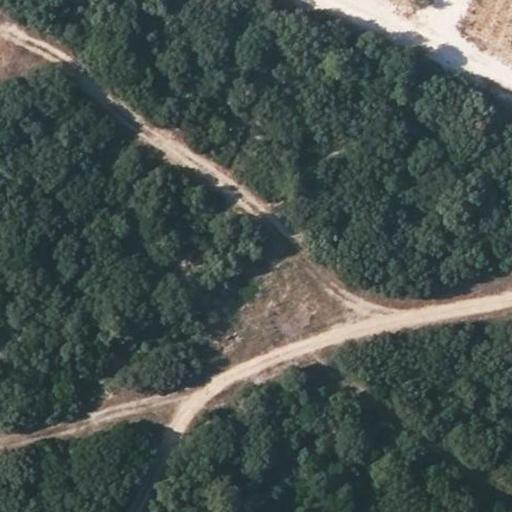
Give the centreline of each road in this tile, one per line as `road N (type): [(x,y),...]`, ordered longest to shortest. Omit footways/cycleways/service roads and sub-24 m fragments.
road 1 (track): [(0,433),(511,297)]
road 2 (track): [(354,339),(273,230),(0,25)]
road 3 (track): [(308,351),(511,485)]
road 4 (track): [(306,0),(511,89)]
road 5 (track): [(202,379),(134,511)]
